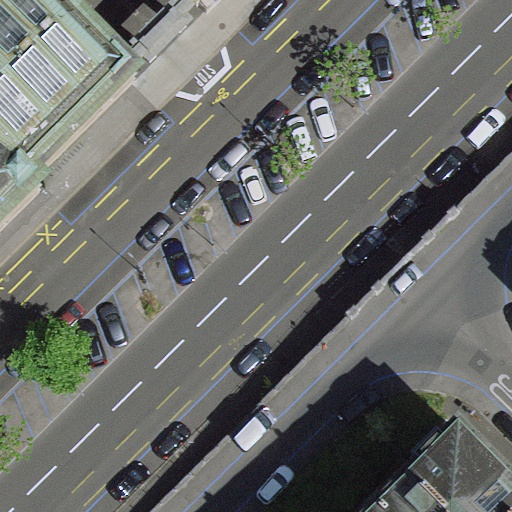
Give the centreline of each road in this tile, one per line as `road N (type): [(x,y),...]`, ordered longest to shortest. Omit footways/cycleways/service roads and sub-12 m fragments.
road 1 (secondary): [(32,511),(511,35)]
road 2 (secondary): [(340,0),(0,339)]
